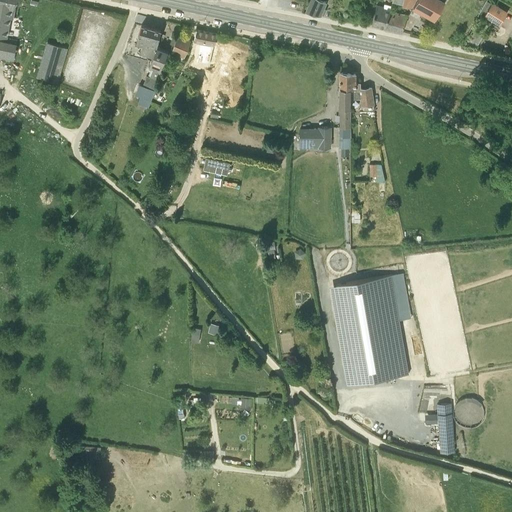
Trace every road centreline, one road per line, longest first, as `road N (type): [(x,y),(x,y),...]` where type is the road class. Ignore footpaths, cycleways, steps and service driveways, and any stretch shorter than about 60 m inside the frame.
road 1 (track): [(511,482),(370,440),(341,422),(277,371),(138,207),(85,163),(78,137),(133,8)]
road 2 (primary): [(362,43),(158,0)]
road 3 (unclassified): [(511,161),(368,73),(362,43)]
road 4 (track): [(183,462),(291,473),(295,386)]
road 5 (primary): [(511,76),(362,43)]
